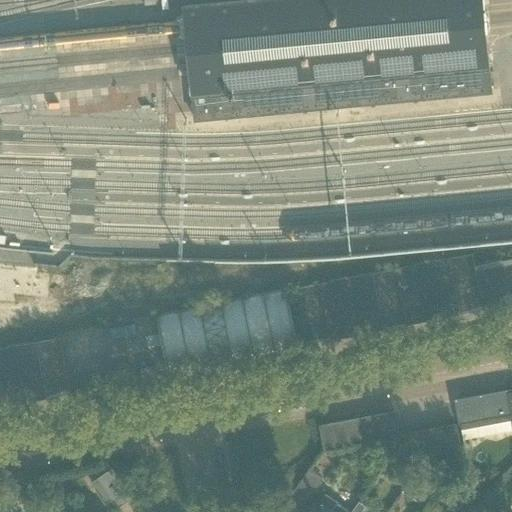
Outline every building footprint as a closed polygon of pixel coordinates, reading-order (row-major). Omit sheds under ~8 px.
[(190,74),(195,121),(491,92),(482,0),(183,0),(186,26),(188,50),(190,74)] [(407,325),(433,320),(433,321),(460,314),(448,258),(421,262),(421,263),(395,268),(407,325)] [(511,259),(475,267),(483,308),(510,305),(510,304),(511,303),(511,259)] [(330,339),(358,336),(357,335),(383,329),(372,274),(371,272),(346,277),(346,276),(319,283),(330,339)] [(171,382),(299,356),(285,288),(157,314),(171,382)] [(46,398),(35,342),(8,345),(8,346),(0,348),(0,407),(19,404),(20,405),(46,398)] [(506,390),(494,393),(498,416),(511,413),(506,390)] [(494,393),(481,395),(485,418),(498,416),(494,393)] [(481,395),(468,397),(473,421),(485,418),(481,395)] [(473,421),(468,397),(455,400),(460,423),(473,421)] [(394,411),(382,414),(387,436),(398,434),(394,411)] [(382,414),(370,416),(374,438),(387,436),(382,414)] [(370,416),(357,419),(362,441),(374,438),(370,416)] [(357,419),(345,421),(349,443),(362,441),(357,419)] [(345,421),(333,423),(337,446),(349,443),(345,421)] [(337,446),(333,423),(320,426),(324,448),(337,446)] [(455,424),(442,427),(447,450),(459,448),(455,424)] [(442,427),(430,429),(434,453),(447,450),(442,427)] [(430,429),(417,432),(421,455),(434,453),(430,429)] [(421,455),(417,432),(404,434),(409,457),(421,455)] [(112,469),(97,479),(111,499),(112,501),(117,507),(130,498),(112,469)] [(309,470),(293,493),(305,501),(321,478),(309,470)] [(348,511),(337,504),(337,503),(324,494),(317,504),(318,505),(316,507),(314,505),(309,511),(348,511)] [(361,511),(365,507),(358,502),(350,511),(361,511)]
